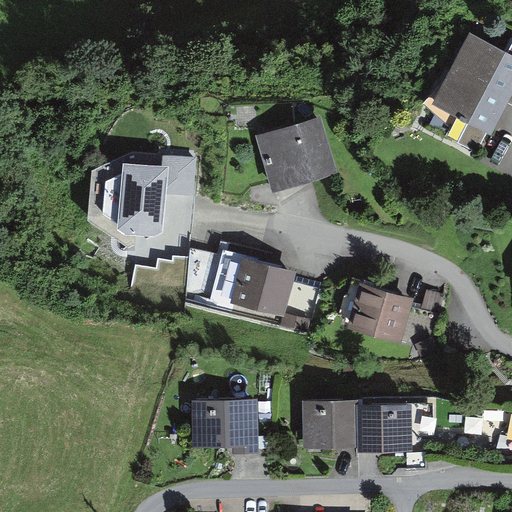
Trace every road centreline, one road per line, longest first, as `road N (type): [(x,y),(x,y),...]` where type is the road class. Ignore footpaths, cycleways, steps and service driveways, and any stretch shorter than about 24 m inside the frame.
road 1 (residential): [(511,351),(439,265),(398,249),(270,225)]
road 2 (residential): [(148,511),(201,490),(403,485)]
